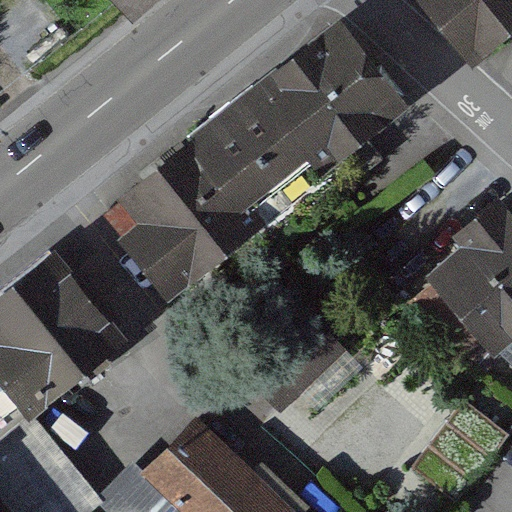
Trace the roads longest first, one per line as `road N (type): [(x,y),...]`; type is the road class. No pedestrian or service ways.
road 1 (primary): [(0,191),(239,0)]
road 2 (residential): [(511,125),(373,0)]
